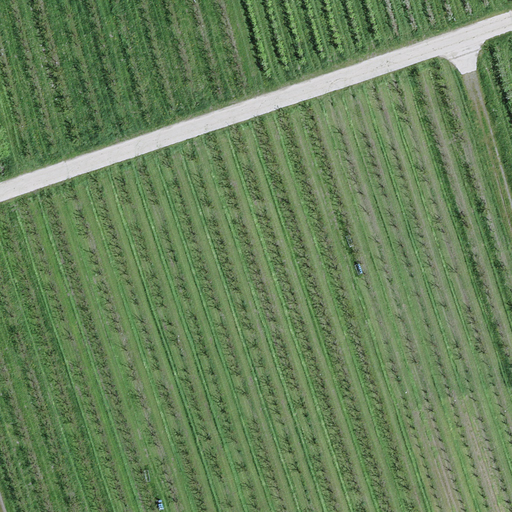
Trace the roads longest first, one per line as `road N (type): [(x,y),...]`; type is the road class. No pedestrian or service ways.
road 1 (track): [(0,200),(511,26)]
road 2 (track): [(459,44),(511,228)]
